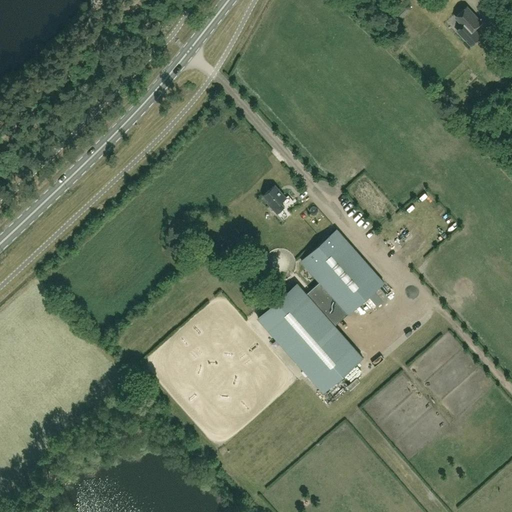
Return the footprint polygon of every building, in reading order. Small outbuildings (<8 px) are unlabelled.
[(503,1),(498,6),(505,14),(510,9),(503,1)] [(504,15),(493,3),(484,11),(495,23),(504,15)] [(481,22),(467,7),(456,17),(464,27),(459,32),(471,45),(480,37),(474,29),(481,22)] [(511,57),(511,56),(511,44),(510,42),(503,48),(511,57)] [(280,202),(285,197),(274,185),(262,195),(267,201),(266,202),(276,213),(285,206),(280,202)] [(258,318),(323,392),(363,358),(318,307),(332,295),(348,314),(384,283),(337,229),(301,261),(320,282),(306,294),(297,283),(258,318)] [(462,245),(447,259),(467,281),(482,268),(462,245)] [(457,340),(453,343),(467,358),(471,354),(457,340)] [(361,374),(352,380),(355,384),(364,378),(361,374)] [(326,421),(329,425),(336,421),(332,416),(326,421)] [(400,456),(393,464),(404,474),(411,466),(400,456)] [(437,504),(438,497),(431,495),(429,503),(437,504)]
